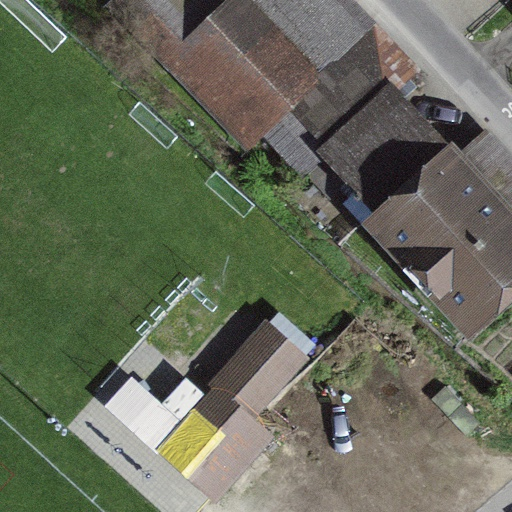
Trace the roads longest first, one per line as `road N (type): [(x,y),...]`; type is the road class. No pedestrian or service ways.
road 1 (residential): [(511,123),(398,0)]
road 2 (unknown): [(214,511),(134,408)]
